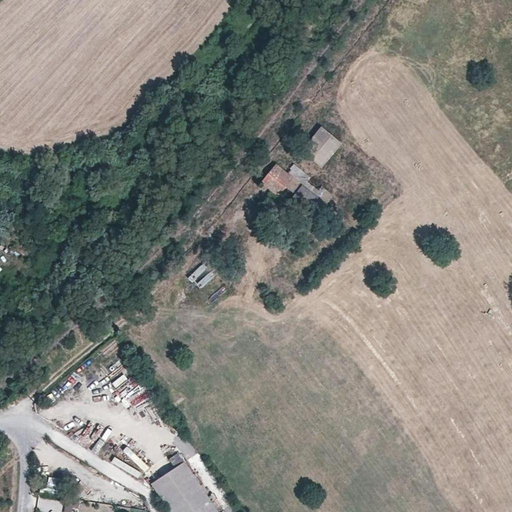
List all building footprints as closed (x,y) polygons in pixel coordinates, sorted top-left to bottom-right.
[(322,168),(342,143),(322,127),(302,151),(322,168)] [(335,196),(294,163),(286,172),(328,205),(335,196)] [(286,172),(276,164),(261,182),(287,204),(289,201),(315,222),(328,205),(286,172)] [(114,340),(91,356),(97,364),(120,348),(114,340)] [(51,393),(59,400),(66,392),(58,385),(51,393)] [(75,441),(96,451),(108,429),(87,418),(75,441)] [(169,509),(201,488),(190,471),(185,462),(184,463),(178,454),(170,460),(175,469),(152,484),(169,509)] [(113,455),(110,462),(138,477),(142,471),(113,455)] [(201,488),(210,482),(198,466),(190,471),(201,488)] [(209,500),(217,494),(210,482),(201,488),(209,500)] [(190,511),(209,500),(201,488),(169,509),(170,511),(190,511)] [(115,495),(125,498),(127,492),(116,489),(115,495)] [(209,500),(217,511),(229,511),(217,494),(209,500)] [(66,498),(63,511),(75,511),(78,501),(66,498)] [(217,511),(209,500),(190,511),(217,511)]
